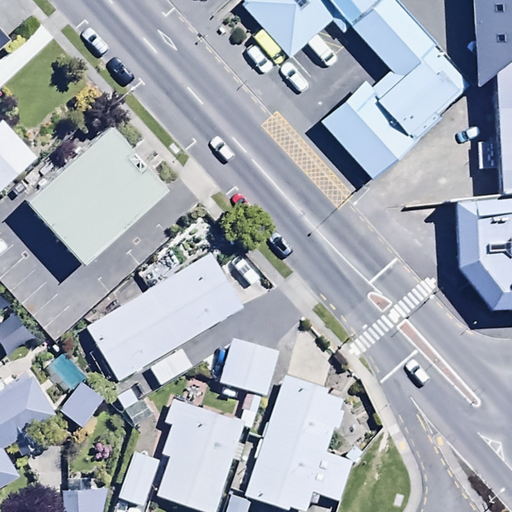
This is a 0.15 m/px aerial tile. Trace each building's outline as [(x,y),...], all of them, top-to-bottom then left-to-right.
[(242,0),(237,5),(285,58),(333,14),(385,71),(365,90),(358,82),(313,123),(365,180),(466,88),(385,0),(242,0)] [(511,208),(511,0),(475,0),(474,86),(491,209),(511,208)] [(161,182),(144,163),(153,155),(140,141),(131,149),(105,121),(20,198),(76,260),(161,182)] [(0,125),(0,188),(31,157),(0,125)] [(511,208),(491,209),(444,213),(469,309),(511,308),(511,208)] [(144,288),(79,326),(112,381),(238,306),(214,265),(229,252),(198,217),(152,257),(156,263),(136,275),(144,288)] [(0,334),(8,329),(0,315),(0,334)] [(274,352),(227,339),(215,386),(262,398),(274,352)] [(178,351),(147,369),(157,386),(188,368),(178,351)] [(78,426),(98,397),(80,385),(84,381),(59,352),(41,367),(67,398),(58,412),(78,426)] [(0,484),(14,475),(0,453),(0,448),(6,444),(16,458),(34,446),(24,431),(53,413),(24,368),(2,382),(0,379),(0,484)] [(141,376),(112,395),(124,413),(153,394),(141,376)] [(323,394),(281,379),(245,478),(234,474),(227,493),(280,511),(283,511),(285,508),(294,511),(298,511),(305,494),(333,504),(348,463),(353,464),(356,454),(346,450),(342,460),(321,452),(330,428),(332,429),(338,412),(334,410),(337,403),(322,397),(323,394)] [(249,431),(256,399),(244,395),(236,421),(198,409),(204,391),(184,384),(179,403),(166,399),(159,422),(166,424),(156,454),(163,456),(150,496),(200,511),(210,511),(226,460),(235,462),(241,436),(238,436),(240,429),(249,431)] [(139,506),(156,459),(131,451),(114,497),(139,506)] [(61,489),(61,511),(99,511),(105,488),(61,489)]
